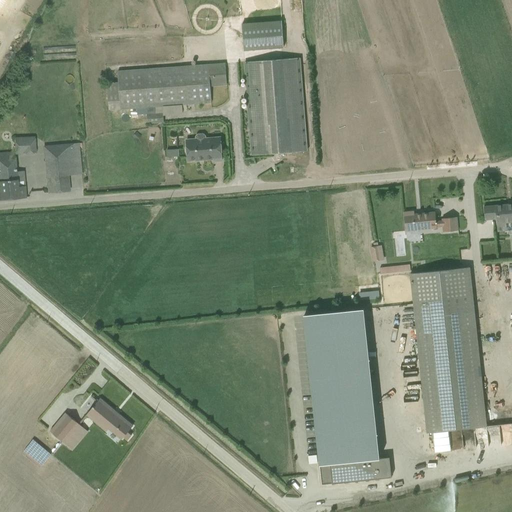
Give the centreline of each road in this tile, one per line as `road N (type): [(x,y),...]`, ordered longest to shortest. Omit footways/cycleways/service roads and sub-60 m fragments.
road 1 (unclassified): [(0,207),(500,167)]
road 2 (residential): [(0,268),(286,511)]
road 3 (unknown): [(461,171),(471,279),(501,297),(511,341)]
road 4 (unknown): [(384,319),(417,483)]
road 5 (unknown): [(235,190),(226,32)]
road 6 (unknown): [(295,511),(417,483)]
